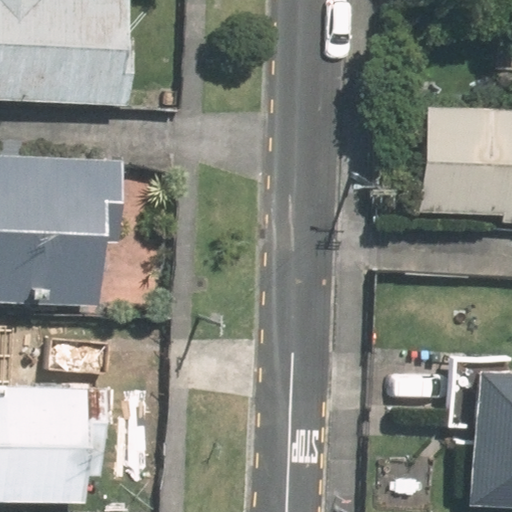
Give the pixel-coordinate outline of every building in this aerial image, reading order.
[(0,0),(0,90),(113,96),(116,29),(104,28),(105,0),(0,0)] [(511,101),(401,97),(396,201),(511,205),(511,101)] [(0,290),(73,294),(77,221),(95,222),(98,149),(0,144),(0,290)] [(511,364),(453,361),(447,494),(511,497),(511,364)] [(81,378),(0,374),(0,489),(63,492),(65,465),(77,466),(81,378)]
